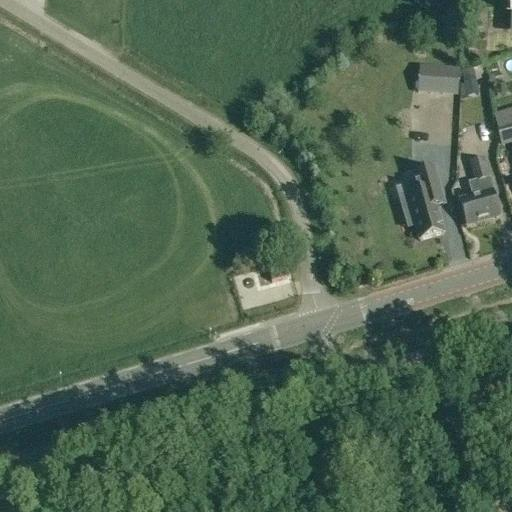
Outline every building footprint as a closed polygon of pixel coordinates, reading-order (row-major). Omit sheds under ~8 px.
[(485,64),(489,78),(501,75),(497,61),(485,64)] [(460,69),(444,68),(443,90),(459,91),(460,69)] [(511,145),(511,110),(492,116),(501,149),(511,145)] [(500,219),(493,193),(490,181),(484,160),(468,164),(474,183),(468,185),(472,199),(459,202),(466,228),(500,219)] [(399,200),(408,231),(415,228),(419,242),(443,235),(436,209),(444,206),(434,170),(412,177),(415,186),(396,191),(399,200)] [(268,272),(271,284),(287,279),(284,268),(268,272)]
